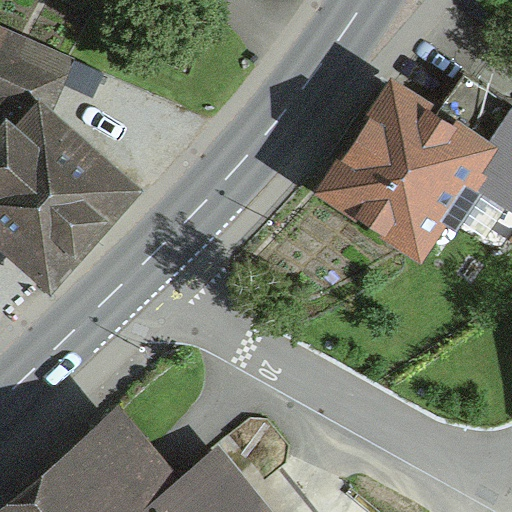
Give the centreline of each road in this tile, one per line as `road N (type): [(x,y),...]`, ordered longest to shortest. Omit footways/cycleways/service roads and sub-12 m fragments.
road 1 (residential): [(499,497),(175,298),(144,261)]
road 2 (primary): [(366,0),(324,65),(244,160),(144,261)]
road 3 (primary): [(144,261),(0,403)]
road 4 (track): [(211,0),(324,65)]
